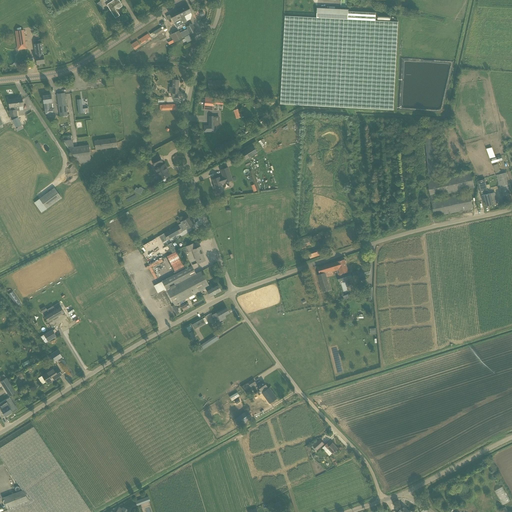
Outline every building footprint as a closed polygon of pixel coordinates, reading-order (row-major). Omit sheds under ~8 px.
[(122,5),(120,2),(118,0),(113,0),(106,5),(115,18),(119,15),(115,9),(117,8),(118,9),(122,6),(122,5)] [(187,5),(177,10),(184,23),(187,22),(187,21),(190,19),(192,15),(190,12),(191,12),(187,5)] [(398,22),(375,21),(376,13),(348,11),(348,10),(317,8),(317,18),(285,16),(281,104),(394,110),(398,22)] [(184,23),(177,10),(169,14),(176,27),(184,23)] [(192,24),(188,26),(186,27),(188,30),(190,34),(196,31),(192,24)] [(26,44),(24,30),(15,31),(17,46),(26,44)] [(190,34),(188,30),(180,34),(178,31),(171,35),(174,42),(190,34)] [(34,41),(34,44),(37,64),(44,63),(41,43),(40,40),(34,41)] [(135,49),(141,45),(137,40),(131,44),(135,49)] [(178,88),(179,80),(172,79),(171,87),(169,87),(169,93),(170,93),(172,94),(172,97),(177,98),(178,88)] [(57,94),(59,113),(60,117),(68,116),(65,93),(57,94)] [(55,109),(52,109),(51,95),(43,96),(45,114),(47,113),(48,118),(56,117),(55,109)] [(17,116),(16,111),(20,110),(19,106),(23,106),(22,98),(22,99),(16,99),(8,100),(10,117),(17,116)] [(82,103),(77,104),(78,114),(83,113),(88,112),(88,108),(82,109),(82,103)] [(214,116),(209,116),(209,125),(204,125),(204,132),(214,132),(214,125),(217,125),(217,117),(214,117),(214,116)] [(22,125),(18,117),(12,120),(15,128),(22,125)] [(425,134),(429,179),(440,178),(436,133),(425,134)] [(116,137),(96,140),(94,140),(96,149),(117,147),(116,137)] [(91,161),(89,145),(68,148),(78,163),(91,161)] [(239,153),(244,161),(257,152),(252,145),(239,153)] [(165,169),(167,168),(164,164),(161,166),(160,164),(162,162),(160,157),(151,161),(154,166),(156,166),(157,168),(154,169),(158,177),(159,176),(161,180),(162,181),(163,181),(164,181),(165,181),(165,180),(165,179),(165,178),(169,176),(167,172),(165,169)] [(228,167),(226,167),(221,169),(224,179),(220,180),(219,177),(213,179),(217,193),(223,191),(221,184),(232,180),(228,167)] [(474,188),(471,172),(466,173),(466,174),(427,182),(434,216),(473,208),(469,189),(474,188)] [(511,194),(510,189),(506,172),(496,175),(502,196),(511,194)] [(99,187),(103,184),(104,184),(102,182),(101,182),(100,179),(93,182),(96,188),(99,187)] [(488,193),(485,179),(478,181),(481,194),(488,193)] [(41,212),(47,208),(61,198),(54,187),(39,198),(40,199),(34,203),(41,212)] [(488,206),(493,204),(490,194),(481,196),(483,201),(485,201),(486,206),(487,206),(488,205),(488,206)] [(193,225),(188,218),(181,222),(181,223),(164,233),(168,240),(181,232),(193,225)] [(310,245),(308,237),(299,240),(302,247),(310,245)] [(197,263),(205,260),(199,247),(195,248),(193,244),(185,247),(187,252),(192,250),(197,263)] [(311,250),(313,256),(323,254),(322,247),(311,250)] [(174,305),(205,288),(205,287),(209,285),(201,271),(196,273),(191,265),(186,268),(177,251),(174,253),(171,254),(167,256),(175,272),(174,272),(174,274),(161,281),(166,290),(167,291),(174,305)] [(152,266),(163,261),(162,259),(148,265),(154,279),(157,278),(152,266)] [(337,263),(330,265),(332,272),(337,270),(338,274),(347,272),(348,271),(345,259),(337,262),(337,263)] [(333,275),(332,272),(330,265),(330,264),(318,267),(320,274),(325,272),(327,277),(333,275)] [(338,276),(337,276),(339,282),(346,279),(347,282),(352,280),(351,278),(354,277),(354,279),(369,274),(367,268),(352,273),(353,275),(351,275),(350,272),(348,273),(347,272),(338,274),(338,276)] [(330,289),(327,277),(325,272),(320,274),(318,275),(323,292),(330,289)] [(164,290),(165,291),(166,290),(161,281),(153,285),(154,286),(158,293),(164,290)] [(205,288),(210,297),(211,296),(211,295),(213,294),(213,295),(221,291),(217,284),(213,286),(211,284),(209,285),(205,287),(205,288)] [(17,307),(22,304),(13,291),(8,294),(17,307)] [(44,316),(48,322),(64,313),(58,303),(47,310),(49,313),(44,316)] [(225,316),(229,313),(226,307),(216,313),(212,315),(214,318),(217,323),(226,318),(225,316)] [(206,317),(192,323),(194,328),(208,322),(206,317)] [(56,336),(52,330),(44,335),(48,341),(56,336)] [(208,346),(220,339),(217,334),(205,342),(208,346)] [(53,363),(62,357),(57,350),(48,356),(53,363)] [(42,376),(47,383),(54,378),(55,379),(62,374),(58,368),(54,370),(53,369),(42,376)] [(0,381),(9,396),(16,392),(6,378),(0,381)] [(247,383),(249,385),(250,387),(256,384),(253,379),(247,383)] [(264,397),(269,403),(276,398),(273,394),(271,392),(272,392),(269,388),(267,389),(266,387),(267,387),(263,382),(257,386),(260,390),(258,392),(260,394),(262,393),(264,397)] [(229,397),(231,401),(239,396),(237,392),(229,397)] [(17,409),(11,400),(3,404),(5,407),(1,409),(5,416),(11,412),(12,412),(17,409)] [(251,417),(247,410),(234,419),(239,426),(251,417)] [(91,511),(33,426),(0,447),(0,457),(22,490),(3,498),(4,500),(3,501),(3,502),(4,502),(7,510),(0,511),(91,511)] [(317,450),(320,447),(324,444),(320,439),(316,443),(315,442),(312,444),(313,446),(317,450)] [(336,451),(338,449),(332,443),(331,444),(329,442),(324,446),(327,450),(325,451),(329,456),(332,453),(333,454),(334,453),(334,454),(337,452),(336,451)] [(135,501),(137,506),(146,502),(144,498),(135,501)] [(282,507),(280,502),(272,504),(274,510),(282,507)]
